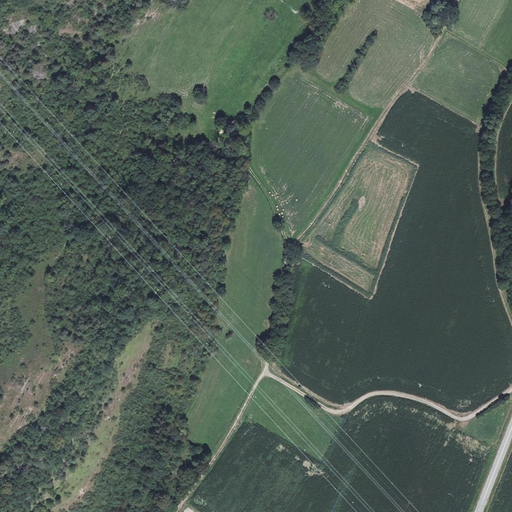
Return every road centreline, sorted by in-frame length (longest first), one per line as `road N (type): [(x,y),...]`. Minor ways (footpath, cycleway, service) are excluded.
road 1 (track): [(290,250),(429,55),(458,0)]
road 2 (track): [(264,372),(340,412),(374,393),(393,393),(461,419),(511,391)]
road 3 (track): [(174,511),(264,372)]
road 4 (track): [(290,250),(269,196),(220,131)]
road 5 (track): [(264,372),(290,250)]
